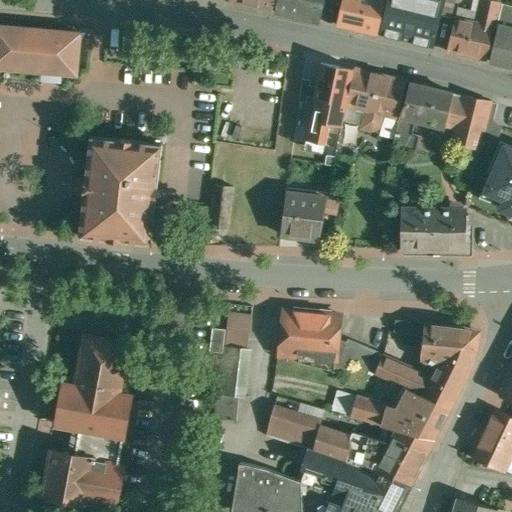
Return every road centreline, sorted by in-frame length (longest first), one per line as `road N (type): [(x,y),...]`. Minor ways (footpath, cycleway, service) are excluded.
road 1 (tertiary): [(35,252),(465,281),(511,277)]
road 2 (unclassified): [(75,0),(174,12),(511,92)]
road 3 (unclassified): [(0,491),(18,434),(35,252)]
road 4 (residential): [(428,511),(511,319)]
